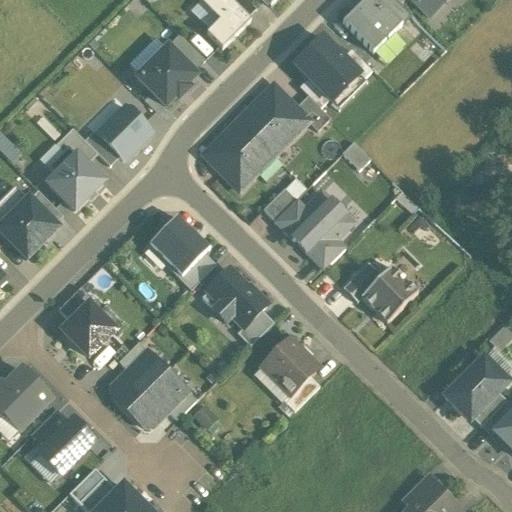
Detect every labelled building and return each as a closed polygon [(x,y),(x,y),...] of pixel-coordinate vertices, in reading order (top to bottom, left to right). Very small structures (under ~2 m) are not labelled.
[(205,32),(221,47),(248,20),(228,0),(194,0),(216,21),(205,32)] [(279,0),(259,0),(270,10),(279,0)] [(371,0),(369,0),(343,27),(373,57),(401,29),(376,4),(371,0)] [(390,0),(380,0),(376,4),(401,29),(411,20),(399,8),(390,0)] [(390,0),(399,8),(407,0),(390,0)] [(408,0),(429,20),(448,0),(408,0)] [(203,66),(178,41),(168,51),(193,76),(203,66)] [(328,104),(330,106),(358,79),(321,41),(293,68),(308,83),(328,104)] [(168,51),(137,81),(165,109),(196,79),(193,76),(168,51)] [(308,83),(298,92),(307,101),(319,113),(328,104),(308,83)] [(272,91),(238,124),(274,160),(308,127),(295,113),(272,91)] [(307,101),(295,113),(308,127),(318,136),(330,124),(319,113),(307,101)] [(150,136),(126,111),(98,139),(119,161),(122,164),(150,136)] [(238,124),(203,159),(239,195),(274,160),(238,124)] [(72,133),(55,150),(62,157),(67,151),(86,169),(97,158),(84,145),(72,133)] [(94,136),(84,145),(97,158),(109,171),(119,161),(98,139),(94,136)] [(55,180),(48,188),(75,215),(103,187),(86,169),(67,151),(62,157),(47,172),(55,180)] [(15,190),(0,205),(0,236),(26,263),(57,232),(54,229),(63,220),(37,195),(29,204),(15,190)] [(280,192),(264,210),(278,223),(294,205),(280,192)] [(278,223),(275,226),(325,273),(345,252),(339,247),(355,230),(321,198),(309,211),(298,201),(294,205),(278,223)] [(175,218),(145,250),(179,283),(203,258),(210,251),(175,218)] [(215,269),(203,258),(179,283),(191,294),(215,269)] [(368,266),(342,292),(357,306),(361,302),(360,301),(381,280),(368,266)] [(381,280),(360,301),(361,302),(386,327),(417,296),(391,270),(381,280)] [(266,308),(229,273),(205,299),(214,307),(207,315),(224,331),(232,323),(242,333),(260,313),(266,308)] [(0,290),(8,282),(0,274),(0,290)] [(59,314),(72,326),(88,310),(94,304),(81,292),(59,314)] [(72,326),(63,335),(88,360),(113,334),(88,310),(72,326)] [(274,326),(260,313),(242,333),(237,338),(251,351),(274,326)] [(288,343),(261,369),(289,397),(290,398),(309,379),(317,372),(307,362),(308,360),(300,352),(299,353),(288,343)] [(106,396),(126,414),(166,373),(146,355),(106,396)] [(482,361),(444,400),(469,425),(472,421),(498,396),(507,386),(482,361)] [(289,397),(261,369),(253,378),(281,406),(283,404),(289,397)] [(19,370),(0,389),(0,423),(14,437),(51,401),(19,370)] [(126,414),(148,436),(188,394),(166,373),(126,414)] [(309,379),(290,398),(289,397),(283,404),(294,414),(319,389),(309,379)] [(498,396),(472,421),(481,430),(506,404),(498,396)] [(511,410),(490,432),(511,454),(511,410)] [(46,451),(68,429),(55,416),(33,438),(46,451)] [(68,429),(39,458),(61,480),(95,445),(73,423),(68,429)] [(69,499),(82,511),(99,511),(116,495),(94,473),(69,499)] [(445,494),(428,476),(425,479),(433,487),(442,497),(445,494)] [(425,479),(400,503),(408,511),(433,487),(425,479)] [(433,487),(408,511),(409,511),(408,511),(449,511),(454,508),(442,497),(433,487)] [(145,511),(122,489),(116,495),(99,511),(145,511)]
